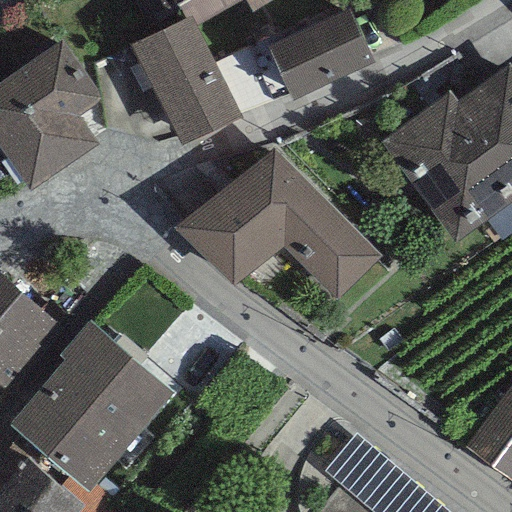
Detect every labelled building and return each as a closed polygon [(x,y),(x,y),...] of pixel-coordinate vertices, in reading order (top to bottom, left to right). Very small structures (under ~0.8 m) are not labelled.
[(348,5),(267,42),(292,95),(372,57),(348,5)] [(189,11),(129,40),(180,142),(240,112),(215,63),(189,11)] [(62,34),(0,76),(0,142),(28,185),(98,138),(78,109),(102,93),(62,34)] [(257,49),(215,63),(240,112),(273,96),(257,49)] [(511,64),(508,60),(457,97),(450,88),(380,139),(453,240),(511,197),(511,64)] [(274,143),(174,221),(234,280),(283,242),(336,294),(383,249),(274,143)] [(0,271),(0,379),(10,388),(56,335),(48,328),(56,319),(0,271)] [(174,388),(90,314),(59,350),(63,354),(8,418),(87,487),(174,388)] [(0,399),(10,388),(0,379),(0,399)] [(511,382),(468,443),(511,474),(511,382)] [(450,511),(355,431),(321,470),(341,487),(370,511),(450,511)] [(14,442),(0,458),(0,511),(75,511),(84,502),(14,442)] [(370,511),(341,487),(319,511),(370,511)]
